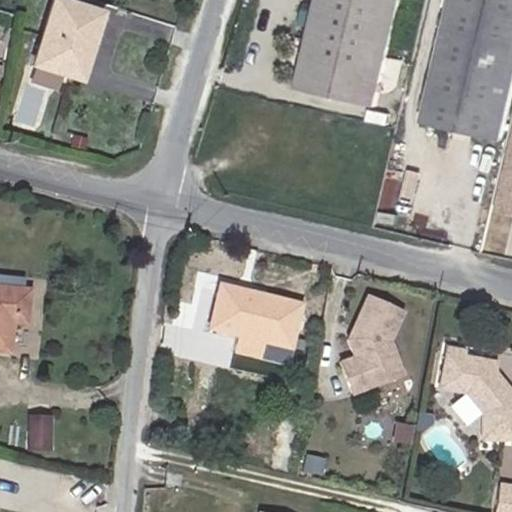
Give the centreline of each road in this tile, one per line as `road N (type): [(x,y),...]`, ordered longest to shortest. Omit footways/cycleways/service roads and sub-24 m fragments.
road 1 (residential): [(161,205),(511,285)]
road 2 (residential): [(123,511),(161,205)]
road 3 (residential): [(161,205),(219,0)]
road 4 (residential): [(0,165),(161,205)]
road 5 (unknown): [(124,499),(34,482),(0,467)]
